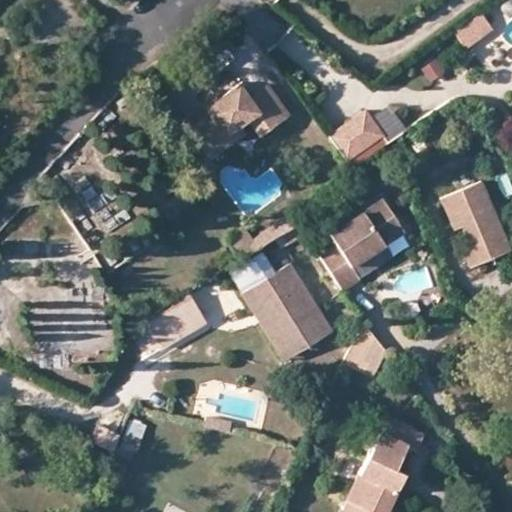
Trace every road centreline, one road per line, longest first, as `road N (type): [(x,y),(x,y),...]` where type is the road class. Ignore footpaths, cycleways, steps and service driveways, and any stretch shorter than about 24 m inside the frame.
road 1 (residential): [(197,0),(0,207)]
road 2 (unknown): [(462,0),(377,57),(257,0)]
